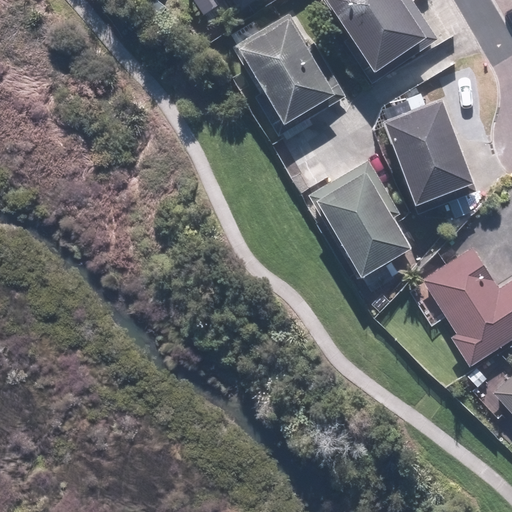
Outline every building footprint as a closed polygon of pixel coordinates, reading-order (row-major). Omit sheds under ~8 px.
[(329,0),(351,32),(342,38),(372,82),(438,37),(412,0),(329,0)] [(254,95),(274,130),(336,94),(291,15),(238,46),(264,90),(254,95)] [(442,96),(383,120),(419,211),(478,188),(442,96)] [(415,243),(367,160),(308,195),(356,278),(415,243)] [(511,277),(498,287),(470,246),(421,279),(452,324),(444,329),(470,368),(511,339),(511,277)] [(511,374),(493,393),(511,412),(511,374)]
